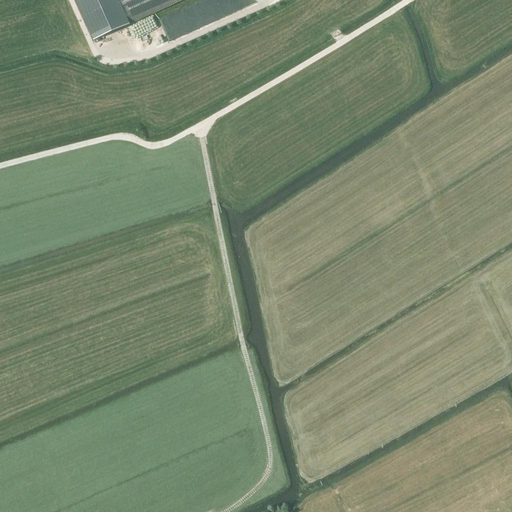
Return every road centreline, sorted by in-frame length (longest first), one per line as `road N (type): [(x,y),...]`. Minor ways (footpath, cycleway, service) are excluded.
road 1 (track): [(197,131),(266,453),(258,487),(226,511)]
road 2 (track): [(342,42),(175,141),(154,147),(118,138),(0,169)]
